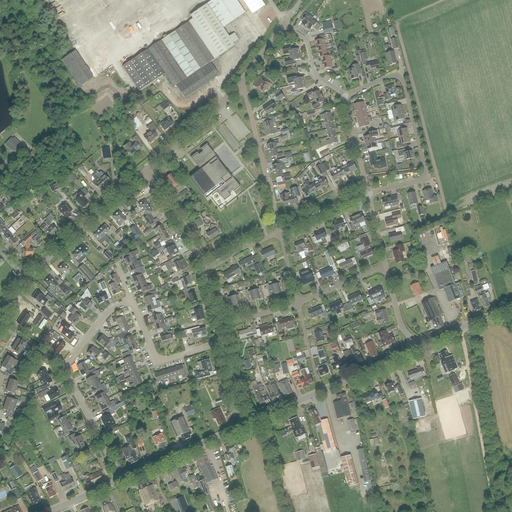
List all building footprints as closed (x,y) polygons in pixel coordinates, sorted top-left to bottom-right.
[(175,99),(181,94),(184,98),(219,75),(210,63),(215,60),(222,55),(235,46),(234,44),(239,41),(235,34),(230,37),(223,28),(245,13),(236,0),(214,0),(191,16),(192,18),(188,21),(189,23),(148,50),(123,67),(139,91),(164,74),(174,88),(169,91),(175,99)] [(305,12),(304,13),(300,19),(305,22),(302,25),(306,28),(312,19),(313,17),(305,12)] [(312,19),(306,28),(310,30),(312,27),(317,30),(320,25),(312,19)] [(332,23),(323,24),(325,30),(324,31),(324,34),(325,34),(334,32),(332,23)] [(391,39),(394,49),(399,48),(396,38),(391,39)] [(299,48),(291,50),(290,47),(282,48),(284,54),(290,53),(290,56),(300,54),(299,48)] [(361,53),(360,54),(362,61),(368,59),(366,52),(365,52),(365,50),(360,51),(361,53)] [(394,51),(386,53),(389,66),(394,64),(397,63),(394,51)] [(302,59),(300,54),(290,56),(291,59),(285,61),(286,66),(294,64),(293,61),(302,59)] [(378,61),(370,63),(370,62),(366,63),(367,69),(371,68),(372,71),(376,70),(377,71),(379,71),(379,70),(380,69),(378,61)] [(75,80),(89,71),(84,64),(71,74),(75,80)] [(358,78),(357,74),(361,74),(358,64),(352,66),(353,69),(349,70),(349,71),(349,72),(349,74),(350,74),(351,79),(358,78)] [(264,93),(271,83),(261,76),(254,86),(264,93)] [(287,78),(288,81),(288,83),(294,82),(295,85),(305,82),(303,77),(296,79),(295,76),(287,78)] [(306,88),(305,82),(295,85),(296,88),(292,89),(293,94),(299,93),(298,90),(306,88)] [(385,87),(387,93),(384,94),(385,101),(388,100),(387,96),(396,94),(395,89),(394,84),(390,85),(390,86),(385,87)] [(314,100),(323,95),(321,93),(319,90),(313,93),(312,91),(307,93),(309,98),(313,96),(314,100)] [(284,97),(281,92),(276,96),(279,100),(284,97)] [(324,98),(323,95),(314,100),(316,103),(313,105),(315,109),(320,107),(319,104),(325,101),(323,98),(324,98)] [(292,109),(285,99),(281,102),(288,112),(292,109)] [(160,105),(164,110),(170,106),(166,101),(160,105)] [(276,107),(272,101),(263,108),(267,114),(276,107)] [(354,104),(356,110),(365,108),(364,102),(354,104)] [(393,114),(403,112),(401,105),(394,107),(393,103),(387,104),(389,111),(392,110),(393,114)] [(367,114),(365,108),(356,110),(357,116),(367,114)] [(324,119),(325,122),(332,120),(330,112),(320,115),(321,119),(324,119)] [(405,119),(403,112),(393,114),(394,118),(391,119),(393,126),(399,124),(398,120),(405,119)] [(358,122),(371,119),(371,117),(368,117),(367,114),(357,116),(358,122)] [(263,123),(265,130),(274,127),(273,125),(276,124),(274,117),(269,119),(270,121),(263,123)] [(165,132),(174,125),(169,119),(160,126),(165,132)] [(371,119),(358,122),(360,128),(370,125),(369,122),(372,121),(371,119)] [(334,127),(332,120),(325,122),(327,129),(334,127)] [(154,132),(158,129),(153,122),(147,127),(151,132),(144,138),(148,144),(149,143),(150,145),(154,141),(153,140),(158,137),(154,132)] [(274,127),(265,130),(266,136),(276,134),(275,134),(278,133),(277,129),(274,129),(274,127)] [(336,135),(334,127),(327,129),(329,137),(336,135)] [(398,133),(399,138),(409,135),(407,128),(400,130),(399,127),(391,129),(392,132),(394,132),(395,134),(398,133)] [(366,143),(376,141),(375,137),(379,136),(377,131),(368,133),(369,136),(364,137),(366,143)] [(336,135),(329,137),(330,140),(326,141),(327,145),(338,143),(336,135)] [(409,135),(399,138),(400,142),(397,143),(397,145),(396,145),(397,149),(404,147),(403,144),(410,142),(409,135)] [(5,144),(11,151),(12,150),(14,152),(22,144),(14,137),(13,139),(11,137),(5,144)] [(130,157),(141,149),(137,145),(141,142),(137,137),(133,139),(136,143),(131,147),(129,144),(124,148),(126,151),(130,157)] [(268,145),(269,151),(276,149),(275,145),(279,143),(279,140),(273,142),(274,143),(268,145)] [(376,141),(366,143),(367,150),(374,148),(374,151),(383,149),(381,143),(376,144),(376,141)] [(220,161),(207,145),(201,149),(203,151),(199,154),(197,152),(191,157),(201,169),(190,178),(204,196),(214,187),(224,200),(231,195),(228,191),(232,188),(234,191),(240,187),(228,171),(226,173),(218,162),(220,161)] [(276,149),(269,151),(271,158),(277,156),(277,157),(283,156),(282,153),(278,154),(276,149)] [(414,158),(413,151),(406,152),(405,149),(398,151),(399,157),(404,156),(405,160),(414,158)] [(309,152),(304,154),(307,163),(312,161),(309,152)] [(369,153),(370,157),(371,162),(370,162),(371,166),(375,165),(375,168),(382,167),(383,168),(386,167),(385,159),(383,159),(377,160),(375,152),(369,153)] [(287,158),(286,158),(278,160),(279,164),(273,166),(274,172),(282,170),(286,169),(285,164),(288,163),(287,158)] [(347,165),(345,161),(342,163),(344,166),(342,168),(346,175),(351,172),(347,165)] [(347,165),(351,172),(357,169),(353,162),(347,165)] [(321,175),(326,172),(321,164),(316,167),(321,175)] [(78,169),(85,177),(87,175),(83,169),(84,168),(82,165),(78,169)] [(331,169),(333,173),(330,174),(334,181),(340,178),(336,171),(335,168),(334,167),(331,169)] [(342,168),(339,170),(337,167),(335,168),(336,171),(340,178),(346,175),(342,168)] [(276,179),(282,177),(283,182),(291,180),(289,173),(287,174),(286,173),(282,174),(282,171),(282,170),(274,172),(276,179)] [(105,187),(111,182),(105,176),(102,173),(100,173),(99,175),(96,172),(94,174),(96,177),(100,181),(99,181),(105,187)] [(178,185),(177,183),(178,182),(171,173),(166,177),(173,186),(174,188),(178,185)] [(73,174),(68,177),(72,183),(77,179),(73,174)] [(96,177),(94,179),(91,182),(94,185),(95,185),(100,191),(105,187),(99,181),(100,181),(96,177)] [(317,191),(323,188),(317,177),(315,179),(316,182),(313,184),(317,191)] [(324,177),(321,179),(320,177),(318,178),(317,177),(323,188),(328,185),(324,177)] [(317,191),(313,184),(311,185),(308,180),(305,182),(306,184),(312,194),(317,191)] [(52,191),(62,186),(59,181),(49,186),(52,191)] [(304,185),(305,188),(302,190),(306,197),(312,194),(306,184),(304,185)] [(288,193),(291,205),(298,203),(296,197),(297,197),(300,196),(298,187),(292,189),(293,192),(288,193)] [(189,193),(186,189),(180,194),(183,198),(189,193)] [(423,191),(424,196),(426,201),(430,200),(430,204),(438,202),(437,196),(433,197),(432,189),(423,191)] [(88,203),(84,200),(83,198),(85,196),(84,196),(86,195),(81,190),(78,194),(77,193),(73,197),(75,199),(74,199),(83,208),(84,208),(85,208),(88,206),(88,205),(87,204),(88,203)] [(410,206),(418,204),(415,192),(407,194),(410,206)] [(284,206),(291,205),(288,193),(280,195),(282,201),(283,200),(284,206)] [(397,197),(393,198),(392,197),(388,198),(389,199),(382,201),(384,207),(390,206),(391,207),(399,205),(397,197)] [(142,211),(149,207),(144,200),(138,204),(142,211)] [(69,213),(73,211),(66,203),(57,210),(61,214),(62,213),(64,216),(63,217),(66,221),(72,216),(69,213)] [(132,219),(134,218),(132,215),(135,213),(136,215),(135,213),(139,211),(137,207),(128,213),(132,219)] [(150,215),(153,213),(149,207),(142,211),(146,217),(144,218),(148,224),(154,221),(152,218),(152,217),(150,215)] [(21,212),(19,210),(11,216),(14,219),(20,214),(19,213),(21,212)] [(118,222),(124,217),(119,211),(113,217),(118,222)] [(387,227),(398,224),(397,219),(401,218),(400,212),(392,214),(393,218),(385,220),(387,227)] [(55,217),(51,213),(45,219),(47,220),(45,222),(48,226),(51,224),(50,222),(55,217)] [(362,213),(356,216),(359,224),(364,222),(366,225),(369,224),(367,217),(364,219),(362,213)] [(359,224),(356,216),(350,218),(352,224),(350,225),(352,231),(356,230),(354,226),(359,224)] [(200,218),(194,221),(198,227),(203,224),(200,218)] [(336,230),(340,229),(343,227),(345,232),(350,230),(347,224),(344,225),(342,220),(333,224),(334,227),(331,229),(334,235),(338,233),(336,230)] [(4,223),(0,226),(0,233),(2,236),(6,232),(8,229),(5,225),(6,225),(4,223)] [(48,231),(52,235),(57,229),(53,225),(49,229),(44,224),(40,228),(46,233),(48,231)] [(99,230),(105,235),(110,230),(105,224),(99,230)] [(158,231),(160,234),(165,231),(161,225),(154,229),(154,228),(156,232),(158,231)] [(213,237),(218,234),(217,232),(219,230),(217,226),(211,225),(210,229),(213,230),(206,234),(209,240),(210,239),(211,240),(213,238),(213,237)] [(391,242),(398,240),(398,241),(403,240),(401,232),(404,232),(403,227),(395,229),(396,233),(389,235),(391,242)] [(136,234),(132,237),(135,240),(141,234),(135,228),(132,230),(136,234)] [(6,232),(2,236),(6,241),(12,237),(11,236),(13,235),(8,229),(6,232)] [(34,232),(31,234),(32,236),(36,233),(37,234),(33,238),(35,240),(39,236),(40,238),(42,236),(37,230),(34,232)] [(99,241),(105,235),(99,230),(94,235),(99,241)] [(328,243),(327,242),(331,240),(328,234),(326,235),(325,233),(324,232),(323,230),(314,234),(315,237),(313,238),(315,242),(321,239),(324,245),(328,243)] [(165,231),(160,234),(162,238),(160,239),(162,242),(169,238),(165,231)] [(23,247),(26,247),(26,256),(33,256),(33,249),(30,249),(30,244),(30,240),(32,238),(30,235),(19,245),(22,248),(23,247)] [(14,239),(12,237),(6,241),(11,247),(18,241),(16,238),(14,239)] [(362,240),(365,247),(357,250),(359,253),(360,253),(363,260),(374,255),(367,238),(362,240)] [(124,239),(115,246),(121,252),(129,246),(124,239)] [(305,246),(303,241),(295,244),(297,250),(299,253),(304,251),(305,253),(309,251),(310,252),(313,250),(310,243),(306,245),(307,245),(305,246)] [(350,248),(347,242),(337,246),(340,253),(350,248)] [(78,250),(84,255),(89,250),(84,244),(78,250)] [(162,256),(162,257),(166,255),(166,254),(168,253),(170,256),(171,258),(173,257),(172,255),(178,252),(174,244),(166,249),(160,253),(162,256)] [(396,247),(397,251),(393,252),(394,257),(395,257),(396,263),(404,262),(402,252),(405,252),(403,245),(396,247)] [(263,260),(275,255),(272,247),(259,252),(263,260)] [(107,251),(103,254),(109,260),(112,257),(110,254),(112,252),(109,249),(107,251)] [(446,259),(452,258),(450,249),(444,251),(446,259)] [(86,258),(84,255),(78,250),(72,255),(77,260),(76,261),(79,264),(86,258)] [(157,250),(150,254),(152,257),(154,260),(158,258),(156,255),(159,253),(157,250)] [(124,260),(127,266),(137,262),(135,256),(138,254),(137,251),(129,254),(130,257),(124,260)] [(329,251),(324,252),(326,255),(329,264),(330,264),(334,262),(330,253),(329,251)] [(252,257),(252,256),(240,262),(241,263),(239,264),(240,268),(243,267),(244,269),(247,267),(248,269),(254,266),(258,274),(264,271),(256,255),(252,257)] [(183,259),(173,264),(171,261),(165,265),(167,270),(175,266),(178,272),(187,267),(183,259)] [(351,259),(345,261),(344,259),(338,262),(342,271),(350,267),(351,268),(354,267),(351,259)] [(300,274),(301,278),(304,285),(315,280),(312,273),(315,272),(309,260),(306,261),(309,268),(305,270),(299,273),(300,274)] [(464,297),(459,283),(456,284),(447,261),(431,268),(440,290),(444,289),(449,301),(455,298),(456,300),(464,297)] [(140,268),(137,262),(127,266),(129,273),(135,271),(137,273),(145,270),(143,267),(140,268)] [(63,274),(69,268),(64,263),(58,269),(63,274)] [(226,280),(237,274),(239,277),(243,274),(238,267),(235,269),(233,266),(230,268),(231,269),(222,274),(226,280)] [(320,272),(316,273),(318,278),(322,277),(323,279),(331,275),(332,276),(335,275),(334,272),(332,267),(320,272)] [(85,269),(80,273),(86,278),(90,275),(87,271),(85,269)] [(146,273),(145,270),(137,273),(138,277),(132,279),(135,285),(145,281),(143,275),(146,273)] [(111,276),(112,278),(114,283),(109,285),(113,295),(120,292),(117,284),(120,283),(116,274),(111,276)] [(44,282),(49,287),(48,288),(51,291),(55,287),(55,288),(58,285),(55,282),(50,276),(44,282)] [(188,276),(183,278),(180,279),(180,280),(178,281),(180,288),(186,286),(191,284),(188,276)] [(279,283),(274,284),(277,294),(284,292),(281,280),(278,280),(279,283)] [(145,281),(135,285),(137,292),(143,289),(145,292),(152,289),(151,286),(148,287),(145,281)] [(419,282),(410,286),(415,297),(424,293),(419,282)] [(277,294),(274,284),(269,286),(268,283),(266,284),(269,296),(277,294)] [(69,290),(63,284),(59,288),(65,294),(69,290)] [(485,292),(482,294),(481,292),(484,291),(482,287),(481,285),(474,287),(477,294),(482,306),(484,305),(485,307),(489,305),(487,302),(489,301),(485,292)] [(106,295),(109,294),(106,286),(101,288),(103,292),(96,296),(99,303),(108,298),(106,295)] [(258,288),(253,290),(256,300),(263,297),(260,286),(258,286),(258,288)] [(373,300),(384,295),(381,287),(368,292),(370,297),(367,299),(370,305),(374,303),(373,300)] [(197,301),(194,292),(190,293),(189,289),(183,291),(186,301),(190,299),(191,303),(197,301)] [(256,300),(253,290),(248,291),(248,289),(245,290),(249,302),(256,300)] [(32,297),(38,302),(44,306),(48,300),(43,296),(37,291),(32,297)] [(238,294),(233,296),(235,305),(243,303),(239,291),(237,292),(238,294)] [(144,299),(146,305),(157,302),(155,295),(157,295),(156,292),(150,294),(150,297),(144,299)] [(349,310),(350,313),(354,311),(353,309),(351,305),(363,300),(359,292),(348,297),(350,302),(346,304),(349,310)] [(78,303),(76,306),(79,308),(80,307),(85,311),(89,306),(90,306),(92,303),(88,300),(90,297),(85,294),(81,298),(84,301),(82,304),(81,303),(79,302),(78,303)] [(235,305),(233,296),(228,297),(227,295),(225,296),(228,308),(235,305)] [(427,323),(429,322),(431,321),(435,330),(443,326),(438,314),(440,313),(433,298),(421,303),(427,318),(425,319),(427,323)] [(477,311),(480,310),(478,306),(479,305),(476,299),(471,302),(475,310),(476,310),(477,311)] [(332,313),(336,311),(337,314),(341,312),(340,309),(343,308),(345,312),(349,310),(346,304),(343,306),(340,300),(329,305),(331,311),(327,313),(328,315),(332,313)] [(159,308),(157,302),(146,305),(148,312),(154,310),(155,313),(162,311),(161,307),(159,308)] [(320,306),(308,311),(312,318),(323,313),(325,317),(328,316),(328,315),(327,313),(325,310),(322,311),(320,306)] [(75,325),(81,317),(76,313),(77,311),(72,307),(69,312),(73,315),(68,320),(75,325)] [(51,315),(44,308),(40,312),(48,318),(51,315)] [(189,313),(190,312),(194,311),(195,314),(191,315),(192,319),(196,318),(197,321),(205,319),(202,308),(194,310),(194,311),(193,308),(187,309),(189,313)] [(381,324),(389,322),(386,309),(375,312),(378,324),(381,323),(381,324)] [(164,310),(162,311),(155,313),(156,316),(152,318),(154,324),(164,321),(162,315),(165,314),(164,310)] [(24,312),(17,323),(23,327),(30,317),(32,318),(34,316),(29,313),(28,315),(24,312)] [(116,321),(119,327),(126,324),(123,317),(119,319),(118,316),(112,318),(113,322),(116,321)] [(281,318),(278,319),(280,328),(278,328),(279,333),(278,333),(280,338),(285,336),(284,331),(283,331),(282,328),(287,326),(288,329),(293,327),(292,324),(293,324),(291,318),(282,320),(281,318)] [(63,326),(59,330),(62,333),(70,339),(74,334),(72,332),(68,329),(71,326),(65,321),(63,323),(62,325),(63,326)] [(164,321),(154,324),(156,331),(162,329),(163,332),(170,330),(169,327),(166,327),(164,321)] [(119,327),(120,330),(116,331),(119,338),(130,333),(126,324),(119,327)] [(258,327),(261,336),(273,332),(271,325),(263,328),(262,326),(258,327)] [(324,341),(324,340),(327,339),(326,335),(323,336),(323,333),(327,331),(326,326),(319,328),(320,331),(315,332),(317,342),(324,341)] [(253,337),(257,336),(255,329),(251,330),(250,327),(247,328),(248,329),(238,332),(240,339),(253,336),(253,337)] [(206,331),(205,328),(196,330),(195,328),(189,329),(190,333),(192,333),(194,339),(207,336),(206,334),(207,334),(207,332),(206,331)] [(171,337),(175,335),(174,330),(167,332),(168,335),(160,338),(163,346),(173,343),(171,337)] [(379,334),(381,340),(384,347),(391,344),(395,342),(392,335),(389,336),(386,330),(379,334)] [(51,336),(54,338),(58,341),(52,348),(59,353),(65,345),(62,342),(64,340),(54,332),(51,336)] [(119,338),(120,340),(122,339),(125,345),(126,345),(127,346),(135,343),(130,333),(119,338)] [(97,341),(98,341),(105,347),(108,344),(111,347),(116,345),(113,338),(108,340),(102,335),(97,341)] [(18,339),(15,344),(22,348),(23,348),(26,343),(29,345),(28,346),(32,348),(33,345),(30,343),(24,339),(23,341),(18,339)] [(358,340),(362,351),(366,350),(361,339),(358,340)] [(376,348),(375,345),(373,341),(366,344),(372,358),(378,355),(375,349),(376,348)] [(137,349),(135,343),(127,346),(129,352),(122,355),(123,358),(133,354),(132,351),(137,349)] [(15,344),(12,349),(18,353),(17,354),(21,356),(22,354),(23,354),(25,351),(25,350),(23,348),(22,348),(15,344)] [(93,348),(88,354),(96,360),(99,356),(105,361),(109,357),(105,353),(103,355),(98,351),(97,351),(93,348)] [(350,359),(353,367),(364,362),(360,353),(357,351),(356,352),(354,348),(349,350),(352,358),(350,359)] [(446,374),(458,369),(452,356),(449,357),(447,351),(439,355),(441,360),(440,361),(446,374)] [(299,363),(306,360),(304,354),(297,357),(299,363)] [(5,358),(3,361),(12,367),(12,366),(14,367),(18,361),(16,360),(16,361),(8,356),(6,359),(5,358)] [(126,367),(134,364),(131,358),(123,361),(125,364),(121,366),(122,368),(126,366),(126,367)] [(209,372),(212,371),(209,359),(201,361),(201,362),(198,362),(200,371),(194,372),(196,379),(210,376),(209,372)] [(338,359),(334,361),(334,363),(331,364),(334,371),(342,367),(338,359)] [(12,367),(3,361),(2,362),(4,363),(1,366),(7,370),(5,372),(11,376),(14,371),(10,369),(12,367)] [(84,362),(77,365),(82,375),(85,373),(87,376),(90,375),(96,371),(94,368),(89,371),(84,362)] [(124,372),(125,373),(125,374),(128,373),(129,374),(137,370),(134,364),(126,367),(128,370),(124,372)] [(320,369),(318,370),(321,376),(328,373),(325,365),(322,366),(320,367),(320,369)] [(182,375),(183,378),(188,376),(186,371),(183,372),(181,366),(175,368),(177,376),(182,375)] [(91,377),(86,380),(89,386),(98,381),(97,377),(100,375),(99,374),(103,370),(103,371),(105,370),(104,368),(104,367),(98,370),(96,371),(90,375),(91,377)] [(41,368),(33,372),(34,375),(36,374),(39,380),(48,375),(46,369),(42,371),(41,368)] [(175,377),(176,380),(178,379),(177,376),(175,368),(168,370),(171,378),(175,377)] [(410,380),(423,376),(420,368),(417,369),(417,370),(408,373),(410,380)] [(299,378),(303,387),(303,388),(309,385),(309,384),(313,382),(310,374),(307,375),(305,369),(300,371),(303,376),(302,377),(303,379),(300,380),(299,378)] [(140,376),(137,370),(129,374),(130,377),(125,379),(126,382),(131,379),(132,380),(140,376)] [(170,383),(171,385),(173,384),(171,378),(168,370),(161,372),(164,380),(168,379),(170,383)] [(162,381),(163,384),(165,384),(164,380),(161,372),(155,374),(157,383),(162,381)] [(292,374),(294,380),(298,389),(303,387),(299,378),(299,377),(300,376),(298,372),(292,374)] [(455,374),(449,377),(453,386),(454,386),(456,391),(461,389),(459,384),(460,383),(458,377),(457,377),(455,374)] [(39,387),(35,389),(36,392),(37,393),(50,386),(49,383),(52,382),(48,375),(39,380),(42,385),(43,386),(40,387),(39,387)] [(130,385),(130,386),(131,387),(134,386),(135,386),(143,383),(140,376),(132,380),(133,383),(130,385)] [(9,380),(7,386),(16,389),(17,385),(22,386),(23,381),(16,379),(15,382),(9,380)] [(288,379),(278,383),(283,394),(284,394),(285,396),(292,393),(288,384),(290,383),(288,379)] [(251,382),(252,384),(254,391),(258,389),(259,392),(256,394),(261,406),(266,404),(259,389),(258,384),(257,385),(255,380),(251,382)] [(273,380),(270,382),(270,384),(277,399),(281,397),(274,382),(273,380)] [(98,381),(89,386),(90,387),(92,393),(97,390),(99,392),(107,388),(110,387),(108,384),(105,386),(104,384),(101,385),(99,382),(98,381)] [(265,385),(265,386),(272,401),(277,399),(270,384),(270,382),(266,383),(267,384),(265,385)] [(264,387),(262,387),(261,383),(258,384),(259,389),(266,404),(271,402),(264,387)] [(398,392),(399,392),(400,395),(403,394),(400,386),(394,388),(392,383),(385,386),(389,394),(397,390),(398,392)] [(16,389),(7,386),(6,392),(14,394),(16,389)] [(47,389),(38,394),(40,397),(47,393),(50,400),(60,395),(56,388),(49,392),(47,389)] [(101,395),(95,398),(98,404),(108,399),(106,395),(109,393),(107,388),(99,392),(101,395)] [(379,399),(383,397),(381,391),(377,393),(376,390),(363,396),(366,403),(378,397),(379,399)] [(337,419),(351,416),(345,394),(336,396),(338,401),(333,402),(337,419)] [(7,397),(5,403),(14,405),(16,405),(18,400),(16,399),(15,400),(7,397)] [(108,399),(98,404),(102,410),(108,407),(109,409),(112,408),(116,406),(113,401),(110,402),(108,399)] [(421,400),(409,402),(413,420),(425,417),(421,400)] [(5,403),(3,409),(7,410),(7,412),(8,414),(9,414),(8,417),(14,419),(16,413),(14,412),(16,405),(14,405),(5,403)] [(42,408),(43,409),(45,412),(52,409),(54,413),(62,409),(59,403),(53,406),(52,403),(42,408)] [(195,413),(192,405),(184,409),(187,417),(195,413)] [(105,416),(101,418),(106,429),(115,424),(110,415),(114,413),(113,410),(112,408),(109,409),(103,412),(105,416)] [(218,425),(226,422),(220,408),(211,412),(214,419),(215,418),(218,425)] [(320,423),(322,427),(319,428),(322,441),(324,450),(325,450),(326,451),(329,450),(329,449),(335,447),(328,419),(320,421),(319,417),(317,411),(316,412),(314,409),(309,412),(312,419),(315,425),(320,423)] [(158,410),(152,412),(154,418),(160,416),(158,410)] [(59,421),(63,427),(70,423),(66,415),(62,418),(60,415),(53,418),(56,423),(59,421)] [(190,436),(192,435),(190,431),(184,418),(171,423),(177,438),(181,436),(184,442),(191,439),(190,436)] [(296,438),(306,434),(303,427),(302,427),(297,418),(289,421),(292,427),(291,428),(296,438)] [(350,431),(356,430),(353,419),(348,420),(350,431)] [(61,432),(56,435),(58,439),(70,433),(68,430),(72,428),(70,423),(63,427),(64,430),(61,432)] [(85,446),(80,435),(76,437),(75,434),(68,437),(73,446),(75,445),(78,450),(85,446)] [(128,446),(122,449),(126,459),(129,458),(131,463),(138,460),(136,456),(137,455),(134,449),(137,448),(134,441),(135,441),(132,434),(125,438),(128,446)] [(165,448),(167,447),(166,444),(167,443),(163,434),(153,438),(157,446),(158,446),(161,452),(166,450),(165,448)] [(5,444),(0,447),(0,449),(3,453),(8,449),(5,444)] [(235,461),(234,459),(231,452),(237,450),(234,444),(231,445),(231,444),(225,447),(228,453),(225,455),(228,462),(230,461),(231,462),(235,461)] [(310,456),(309,456),(312,469),(320,467),(315,448),(308,450),(310,456)] [(368,468),(363,448),(357,450),(362,469),(368,468)] [(323,452),(317,454),(320,468),(323,477),(329,476),(327,472),(328,471),(323,452)] [(67,455),(61,458),(67,470),(72,467),(67,455)] [(205,455),(196,460),(206,482),(205,482),(204,480),(198,483),(210,510),(215,508),(209,494),(210,494),(205,483),(218,478),(212,466),(211,467),(205,455)] [(351,455),(341,458),(349,487),(359,484),(351,455)] [(10,469),(16,479),(22,475),(16,465),(10,469)] [(232,465),(226,467),(229,478),(230,477),(231,481),(236,479),(232,465)] [(188,483),(185,476),(188,475),(185,469),(182,470),(180,466),(175,469),(178,476),(179,476),(183,485),(188,483)] [(362,469),(365,482),(371,481),(368,468),(362,469)] [(178,476),(175,469),(171,470),(176,481),(176,482),(173,483),(175,488),(178,487),(183,485),(179,476),(178,476)] [(43,479),(38,471),(33,474),(38,482),(43,479)] [(86,482),(89,487),(94,485),(94,486),(97,485),(96,483),(99,482),(100,484),(107,481),(103,471),(90,477),(89,475),(87,474),(83,476),(85,479),(88,477),(89,478),(90,480),(86,482)] [(64,474),(63,475),(66,482),(69,489),(75,487),(71,479),(69,473),(65,475),(64,474)] [(199,487),(194,473),(188,475),(191,483),(192,483),(194,486),(193,487),(194,489),(199,487)] [(63,475),(60,476),(62,480),(63,483),(60,484),(64,492),(69,489),(66,482),(63,475)] [(6,483),(10,490),(15,487),(12,480),(6,483)] [(48,487),(45,489),(50,498),(56,495),(54,491),(55,491),(54,488),(53,488),(52,485),(53,485),(51,481),(47,484),(48,487)] [(146,506),(159,500),(153,485),(149,487),(147,481),(137,485),(146,506)] [(21,498),(16,488),(10,491),(16,501),(21,498)] [(33,506),(41,503),(37,494),(39,493),(37,488),(27,493),(30,500),(31,500),(33,506)] [(179,503),(181,511),(187,511),(190,511),(186,496),(177,498),(178,501),(175,502),(175,504),(179,503)] [(103,511),(114,511),(116,511),(113,506),(112,507),(108,499),(101,502),(103,508),(102,508),(103,511)]
